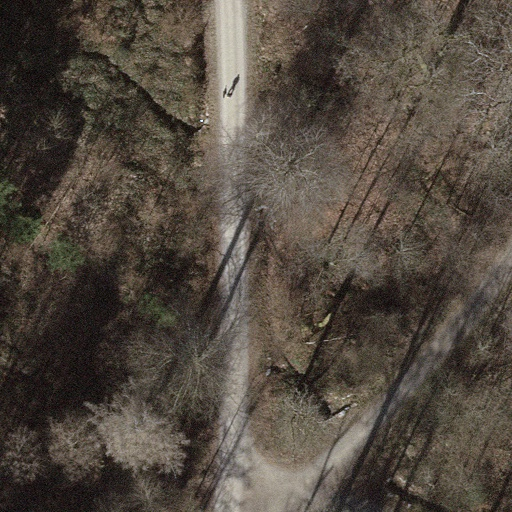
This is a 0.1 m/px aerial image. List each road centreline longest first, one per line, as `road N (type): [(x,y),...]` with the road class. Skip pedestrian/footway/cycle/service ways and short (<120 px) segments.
road 1 (track): [(233,496),(228,0)]
road 2 (track): [(511,246),(313,491)]
